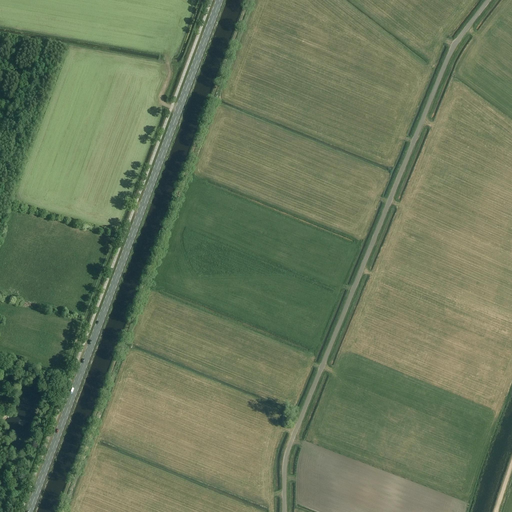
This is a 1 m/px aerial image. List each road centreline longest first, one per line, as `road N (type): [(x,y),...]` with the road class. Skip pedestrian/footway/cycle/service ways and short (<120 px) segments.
road 1 (unclassified): [(284,511),(288,448),(444,65),(489,0)]
road 2 (primary): [(28,511),(220,0)]
road 3 (track): [(249,0),(59,511)]
